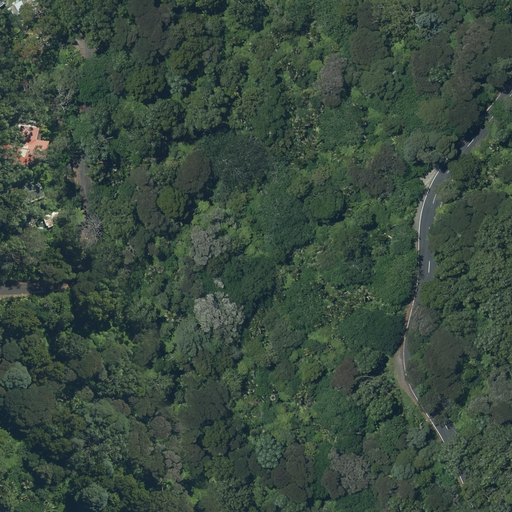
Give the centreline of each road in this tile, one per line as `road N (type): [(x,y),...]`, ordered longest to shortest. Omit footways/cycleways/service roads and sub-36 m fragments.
road 1 (residential): [(511,94),(438,187),(420,316),(425,371),(491,511)]
road 2 (residential): [(0,276),(79,215),(90,33),(70,0)]
